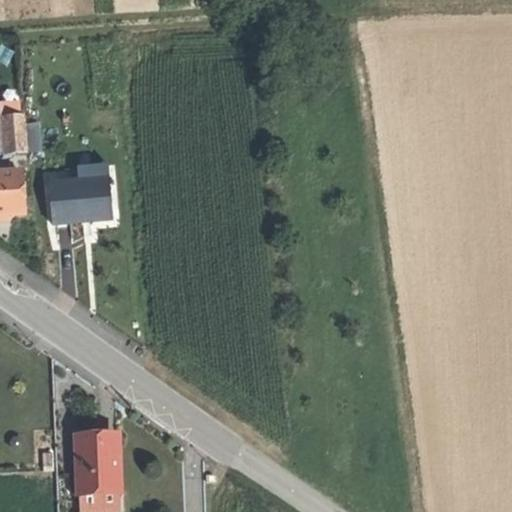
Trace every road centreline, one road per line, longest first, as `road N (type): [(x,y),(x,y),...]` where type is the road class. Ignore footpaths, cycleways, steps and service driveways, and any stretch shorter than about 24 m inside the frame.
road 1 (tertiary): [(320,511),(0,284)]
road 2 (track): [(335,9),(511,7)]
